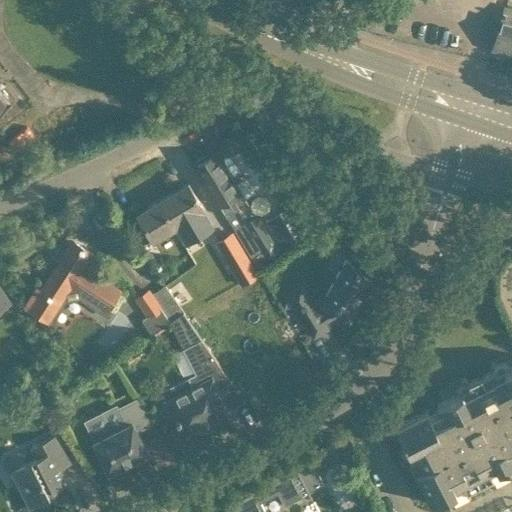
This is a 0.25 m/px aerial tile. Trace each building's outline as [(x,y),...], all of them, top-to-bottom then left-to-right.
[(511,9),(506,8),(494,46),(511,51),(511,9)] [(0,117),(3,115),(0,110),(0,107),(12,98),(0,83),(0,117)] [(196,163),(227,216),(239,208),(232,198),(240,193),(239,192),(230,177),(231,176),(225,167),(224,168),(215,152),(206,157),(205,156),(195,161),(196,163)] [(187,182),(157,200),(173,227),(182,242),(211,225),(202,209),(203,208),(187,182)] [(173,227),(157,200),(137,212),(153,239),(173,227)] [(239,208),(227,216),(224,217),(232,231),(235,229),(258,267),(262,265),(260,262),(279,250),(257,215),(247,222),(239,208)] [(292,220),(281,227),(291,243),(302,236),(292,220)] [(258,274),(232,233),(217,243),(243,284),(258,274)] [(120,289),(99,276),(83,265),(92,252),(73,240),(41,289),(37,287),(25,305),(37,312),(36,314),(44,319),(45,317),(48,319),(70,286),(107,309),(120,289)] [(295,308),(313,337),(328,328),(324,322),(335,315),(338,309),(349,315),(357,301),(360,302),(367,290),(364,288),(372,273),(367,271),(370,266),(353,257),(351,261),(346,258),(325,294),(322,293),(311,300),(310,298),(309,299),(310,300),(305,303),(304,302),(301,304),(302,305),(296,309),(296,307),(295,308)] [(184,311),(182,308),(165,283),(151,293),(149,289),(136,297),(148,315),(141,319),(152,335),(170,322),(169,321),(184,311)] [(0,308),(10,302),(0,286),(0,308)] [(231,381),(201,338),(183,347),(195,372),(187,376),(192,385),(166,398),(170,406),(168,407),(174,420),(176,418),(183,432),(228,409),(217,388),(231,381)] [(415,474),(417,473),(432,503),(464,486),(467,491),(492,478),(495,483),(500,481),(500,480),(503,478),(506,476),(507,472),(506,468),(504,465),(511,461),(511,365),(496,373),(494,369),(468,382),(470,387),(437,404),(440,409),(430,413),(428,409),(396,425),(413,457),(408,459),(415,474)] [(93,440),(108,470),(112,468),(114,472),(126,465),(124,462),(147,451),(136,429),(154,420),(139,397),(117,407),(125,424),(112,431),(110,427),(93,435),(95,439),(93,440)] [(56,433),(31,446),(26,448),(31,459),(11,469),(30,505),(50,495),(48,491),(66,482),(59,468),(70,462),(56,433)] [(342,439),(331,446),(338,461),(350,454),(342,439)] [(286,504),(324,484),(310,456),(294,464),(295,467),(288,471),(287,468),(244,490),(247,494),(234,500),(231,502),(229,505),(227,509),(227,511),(278,511),(279,511),(278,511),(267,511),(262,500),(280,491),(286,504)]
